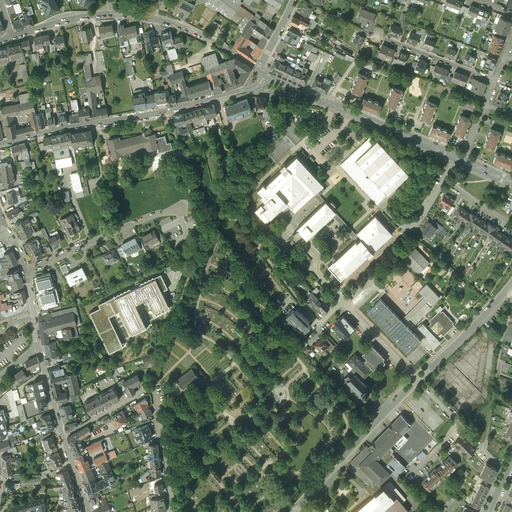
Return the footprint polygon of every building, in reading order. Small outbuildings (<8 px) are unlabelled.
[(40,0),(41,2),(38,3),(43,12),(45,11),(47,15),(60,9),(57,3),(58,3),(56,0),(40,0)] [(190,2),(185,0),(183,0),(177,11),(187,16),(192,5),(189,4),(190,2)] [(239,0),(207,0),(206,1),(231,18),(237,10),(239,6),(242,1),(240,0),(239,0)] [(462,2),(456,0),(453,0),(452,6),(459,9),(462,2)] [(21,12),(19,3),(13,5),(16,14),(21,12)] [(312,8),(304,4),(300,12),(308,16),(312,8)] [(477,8),(470,5),(467,12),(475,15),(477,8)] [(256,17),(239,6),(237,10),(245,16),(265,29),(267,25),(259,19),(256,17)] [(485,11),(477,8),(475,15),(472,21),(477,23),(479,17),(482,18),(485,11)] [(375,14),(361,9),(357,19),(364,21),(363,22),(366,23),(366,24),(366,25),(367,25),(367,24),(371,25),(375,14)] [(22,14),(18,16),(19,19),(13,21),(16,30),(18,29),(26,27),(24,18),(22,14)] [(26,17),(24,18),(26,27),(34,25),(31,16),(26,17)] [(265,29),(245,16),(238,26),(243,30),(241,34),(247,38),(252,30),(261,36),(265,29)] [(302,21),(293,16),(290,22),(297,26),(299,23),(307,27),(307,25),(308,24),(302,21)] [(312,23),(304,18),(302,21),(308,24),(307,25),(310,27),(312,23)] [(503,19),(500,18),(499,18),(497,23),(508,28),(511,22),(503,19)] [(219,26),(213,23),(209,29),(212,31),(213,30),(216,32),(219,26)] [(508,28),(497,23),(495,29),(495,30),(501,32),(506,34),(508,28)] [(104,26),(104,25),(99,27),(102,36),(110,34),(109,33),(113,32),(113,34),(114,33),(112,24),(104,26)] [(124,24),(118,25),(121,36),(122,40),(124,40),(127,39),(127,37),(125,27),(124,24)] [(135,25),(125,27),(127,37),(127,39),(128,40),(138,38),(138,36),(137,35),(138,35),(136,28),(135,25)] [(274,29),(267,25),(265,29),(261,36),(262,37),(267,40),(274,29)] [(396,26),(396,27),(391,25),(391,26),(390,27),(389,28),(390,29),(388,33),(389,35),(391,36),(393,35),(398,37),(401,30),(402,28),(400,27),(396,26)] [(89,28),(86,29),(86,28),(81,29),(81,30),(83,37),(83,39),(87,38),(87,39),(92,38),(90,27),(88,28),(89,28)] [(153,29),(143,32),(143,35),(144,35),(148,48),(160,44),(158,36),(155,37),(153,29)] [(297,35),(289,30),(284,39),(288,41),(292,43),(297,35)] [(168,31),(163,33),(161,34),(164,44),(173,41),(172,37),(171,31),(168,32),(168,31)] [(419,35),(411,32),(408,41),(412,43),(413,42),(416,43),(419,35)] [(49,33),(42,35),(43,44),(47,43),(51,42),(49,33)] [(365,37),(357,33),(353,41),(361,45),(365,37)] [(240,35),(232,48),(238,51),(242,46),(247,38),(241,34),(241,35),(240,34),(239,35),(240,35)] [(42,35),(34,37),(37,48),(39,47),(40,49),(44,48),(43,44),(42,35)] [(63,35),(56,36),(57,40),(58,46),(65,45),(63,35)] [(182,35),(172,37),(173,41),(175,47),(175,48),(176,47),(175,46),(179,44),(180,46),(184,45),(182,35)] [(504,40),(493,36),(490,42),(501,46),(504,40)] [(262,37),(259,43),(257,42),(256,42),(255,43),(257,45),(263,48),(267,40),(262,37)] [(426,38),(425,41),(423,46),(431,49),(433,46),(434,45),(433,45),(434,41),(426,38)] [(29,39),(21,41),(21,42),(23,48),(26,48),(30,47),(29,39)] [(282,41),(280,40),(275,50),(280,53),(285,43),(282,41)] [(310,58),(317,61),(320,54),(317,52),(319,46),(308,41),(306,46),(309,47),(306,53),(311,55),(310,58)] [(21,42),(6,45),(6,47),(8,58),(24,54),(23,48),(21,42)] [(501,46),(490,42),(488,49),(498,53),(501,46)] [(263,48),(257,45),(257,46),(258,46),(253,54),(258,57),(263,48)] [(379,51),(377,56),(378,56),(384,58),(388,47),(381,45),(379,51)] [(253,54),(242,46),(238,51),(255,63),(258,57),(253,54)] [(6,47),(0,48),(0,61),(9,60),(8,58),(6,47)] [(175,47),(167,50),(170,59),(178,57),(175,48),(175,47)] [(393,50),(388,47),(384,58),(389,60),(391,55),(393,50)] [(456,50),(448,47),(445,54),(453,58),(456,50)] [(105,69),(101,50),(95,51),(99,70),(105,69)] [(323,58),(329,60),(331,52),(325,50),(320,63),(321,63),(323,58)] [(396,59),(396,62),(400,63),(401,62),(404,64),(406,60),(406,59),(407,55),(399,52),(396,59)] [(216,53),(202,58),(208,76),(209,79),(212,89),(214,94),(222,91),(216,73),(224,70),(231,67),(238,65),(238,66),(240,66),(240,67),(245,69),(240,79),(236,80),(238,85),(243,83),(251,69),(235,58),(220,63),(216,53)] [(475,57),(466,53),(463,61),(471,65),(475,57)] [(284,58),(280,56),(277,54),(275,58),(288,64),(283,74),(286,75),(293,61),(285,58),(284,58)] [(496,60),(487,56),(484,65),(492,69),(496,60)] [(288,64),(275,58),(270,68),(283,74),(288,64)] [(427,63),(422,61),(422,60),(419,59),(415,68),(424,72),(427,63)] [(131,60),(124,61),(128,76),(134,74),(131,60)] [(293,61),(286,75),(289,77),(293,67),(295,63),(293,61)] [(297,66),(296,65),(295,67),(293,67),(289,77),(297,80),(301,71),(303,68),(304,64),(299,62),(297,66)] [(26,63),(20,64),(24,80),(29,79),(26,63)] [(203,63),(188,67),(190,72),(204,68),(203,63)] [(432,73),(432,74),(438,76),(442,68),(435,65),(434,67),(432,73)] [(231,67),(224,70),(228,81),(224,83),(226,89),(238,85),(236,80),(231,67)] [(442,68),(438,76),(445,79),(445,77),(448,72),(448,70),(442,68)] [(185,78),(182,71),(169,75),(170,78),(172,83),(180,80),(183,92),(184,95),(189,94),(186,86),(184,79),(185,78)] [(305,73),(301,71),(297,80),(305,84),(309,75),(305,73)] [(341,77),(338,75),(339,74),(336,72),(333,78),(335,79),(338,81),(341,77)] [(369,77),(358,72),(355,80),(354,80),(353,82),(354,83),(351,90),(362,94),(360,93),(361,90),(363,91),(365,87),(364,86),(365,84),(366,84),(367,80),(365,79),(366,76),(368,77),(369,77)] [(467,76),(455,72),(451,81),(464,85),(467,76)] [(101,78),(86,80),(87,89),(88,97),(92,96),(94,110),(95,109),(95,104),(96,104),(94,89),(99,88),(101,93),(104,92),(101,78)] [(323,82),(314,78),(310,86),(319,90),(323,82)] [(486,83),(473,78),(471,84),(473,85),(471,89),(476,91),(482,93),(486,83)] [(205,81),(201,82),(196,83),(196,84),(191,85),(186,86),(189,94),(190,96),(212,89),(209,79),(205,81)] [(330,85),(323,82),(319,90),(326,93),(330,85)] [(511,87),(504,85),(502,91),(508,93),(511,87)] [(393,90),(391,90),(390,94),(391,94),(390,97),(389,96),(387,101),(389,101),(388,104),(386,104),(396,108),(399,100),(400,101),(401,98),(400,98),(403,91),(393,87),(392,87),(394,88),(393,90)] [(155,93),(145,95),(144,90),(139,91),(139,89),(135,90),(135,94),(132,95),(135,107),(157,103),(155,93)] [(166,90),(159,91),(155,91),(155,93),(157,103),(168,101),(167,95),(166,90)] [(36,109),(33,100),(31,91),(18,95),(20,103),(0,107),(2,115),(4,124),(7,137),(16,135),(27,132),(40,129),(35,109),(36,109)] [(502,92),(500,91),(499,95),(498,95),(497,99),(496,103),(504,106),(508,93),(502,91),(502,92)] [(189,94),(184,95),(183,92),(181,93),(181,95),(175,97),(177,103),(191,100),(190,96),(189,94)] [(174,94),(167,95),(168,101),(168,105),(177,103),(175,97),(174,94)] [(266,97),(257,97),(256,103),(256,105),(259,106),(261,106),(261,108),(265,108),(266,97)] [(367,99),(364,98),(365,97),(364,97),(360,107),(367,110),(370,111),(378,114),(382,103),(381,103),(381,105),(378,104),(379,102),(374,100),(374,101),(372,100),(367,98),(367,99)] [(247,99),(225,106),(229,118),(240,114),(240,115),(251,111),(247,99)] [(437,104),(427,100),(424,107),(423,107),(422,110),(423,110),(420,118),(430,122),(431,121),(429,121),(430,118),(432,118),(434,114),(433,114),(434,112),(436,108),(434,107),(435,104),(437,105),(437,104)] [(89,101),(85,101),(85,105),(82,106),(82,108),(79,108),(81,120),(84,119),(85,120),(88,119),(92,118),(90,110),(89,101)] [(214,103),(203,107),(206,117),(208,116),(211,115),(212,116),(213,116),(213,115),(217,114),(214,103)] [(55,105),(46,107),(47,115),(51,114),(50,110),(51,110),(51,108),(55,107),(55,105)] [(66,113),(61,114),(61,113),(61,111),(62,111),(61,105),(57,106),(58,111),(61,123),(68,122),(66,113)] [(76,113),(70,115),(71,121),(81,120),(79,108),(78,107),(76,107),(75,108),(76,113)] [(203,107),(193,110),(195,119),(201,117),(204,125),(208,123),(206,117),(203,107)] [(94,110),(90,110),(92,118),(109,115),(107,108),(95,109),(94,110)] [(193,110),(184,113),(185,122),(178,123),(180,127),(181,127),(181,129),(188,128),(189,130),(192,128),(189,121),(195,119),(193,110)] [(46,125),(43,112),(37,114),(40,127),(46,125)] [(184,113),(174,115),(176,123),(178,123),(185,122),(184,113)] [(462,116),(461,119),(459,118),(457,123),(459,124),(458,126),(457,125),(455,129),(457,130),(455,133),(454,132),(464,136),(467,129),(468,130),(469,127),(468,127),(471,119),(461,115),(460,115),(462,116)] [(55,116),(48,118),(50,126),(57,124),(55,116)] [(181,129),(181,127),(180,127),(178,123),(176,123),(180,136),(190,133),(189,130),(188,128),(181,129)] [(436,127),(433,126),(433,124),(429,135),(436,137),(436,138),(439,139),(447,141),(451,131),(450,131),(450,133),(447,132),(447,130),(443,128),(443,129),(441,128),(441,127),(437,125),(436,127)] [(143,134),(121,140),(118,141),(121,152),(124,152),(146,146),(150,145),(151,149),(158,147),(157,142),(157,140),(156,140),(156,138),(155,133),(150,134),(149,132),(152,130),(149,127),(147,129),(148,130),(143,131),(143,134)] [(490,128),(487,136),(486,138),(486,139),(483,146),(494,150),(492,149),(494,146),(496,147),(497,142),(496,142),(497,140),(498,140),(500,136),(498,135),(499,132),(501,133),(490,128)] [(91,129),(71,133),(73,145),(80,144),(80,147),(84,146),(84,143),(88,143),(89,146),(93,145),(91,129)] [(71,132),(52,136),(54,146),(61,145),(70,143),(71,148),(74,148),(73,145),(71,133),(71,132)] [(157,142),(158,147),(159,152),(172,149),(170,142),(166,143),(165,135),(156,138),(156,140),(157,140),(157,142)] [(52,136),(44,138),(45,141),(46,147),(54,146),(52,136)] [(117,137),(109,139),(114,157),(122,155),(121,152),(118,141),(117,137)] [(408,174),(377,141),(375,143),(370,137),(350,155),(356,161),(350,166),(346,170),(377,203),(408,174)] [(19,144),(11,147),(12,153),(21,150),(19,144)] [(61,145),(54,146),(57,166),(73,164),(72,156),(71,156),(68,145),(61,146),(61,145)] [(511,157),(507,155),(507,156),(505,155),(505,154),(501,153),(500,155),(496,153),(496,155),(495,155),(495,156),(493,162),(501,165),(500,166),(503,167),(503,166),(511,169),(511,165),(511,159),(511,157)] [(297,156),(286,166),(284,164),(280,167),(282,169),(268,182),(269,183),(266,186),(263,183),(258,189),(263,194),(261,196),(266,201),(264,202),(267,206),(264,209),(261,205),(255,211),(265,222),(281,207),(283,209),(288,203),(291,207),(295,211),(312,194),(323,184),(318,178),(297,156)] [(25,160),(21,161),(23,170),(32,167),(31,162),(25,162),(25,160)] [(7,163),(0,163),(0,168),(1,173),(0,173),(0,177),(1,187),(7,186),(7,184),(13,184),(12,175),(13,175),(13,172),(12,172),(11,164),(7,164),(7,163)] [(79,172),(71,174),(74,189),(75,189),(77,198),(84,196),(79,172)] [(89,195),(86,180),(81,181),(84,196),(89,195)] [(14,191),(8,193),(9,198),(8,199),(9,203),(17,201),(16,195),(15,195),(14,191)] [(68,191),(61,192),(62,202),(70,200),(68,191)] [(450,196),(445,193),(439,202),(444,206),(450,196)] [(455,199),(450,196),(444,206),(449,209),(455,199)] [(323,203),(297,228),(306,237),(307,238),(333,213),(335,211),(326,201),(323,203)] [(465,210),(459,206),(454,213),(460,217),(465,210)] [(15,209),(7,212),(10,218),(18,215),(15,209)] [(469,213),(465,210),(460,217),(462,218),(464,220),(469,213)] [(470,213),(469,213),(464,220),(466,221),(468,223),(474,214),(471,212),(470,213)] [(474,214),(468,223),(470,224),(471,224),(472,224),(473,225),(478,217),(474,214)] [(355,240),(328,266),(340,279),(368,254),(369,255),(373,252),(371,250),(373,249),(374,250),(376,248),(392,233),(375,215),(357,232),(362,238),(360,239),(357,242),(355,240)] [(73,217),(70,218),(69,217),(64,219),(64,221),(62,222),(64,225),(65,225),(68,231),(71,236),(76,234),(73,229),(78,226),(73,217)] [(478,217),(473,225),(476,226),(478,228),(483,220),(478,217)] [(24,219),(15,224),(18,231),(27,227),(28,227),(26,224),(30,222),(28,218),(24,220),(24,219)] [(433,224),(428,220),(425,225),(433,232),(437,228),(433,224)] [(483,220),(478,228),(479,229),(482,230),(487,223),(483,220)] [(442,227),(436,221),(433,224),(437,228),(440,230),(442,227)] [(489,223),(488,224),(487,223),(482,230),(484,232),(486,233),(492,225),(489,223)] [(433,232),(425,225),(421,229),(426,234),(430,237),(433,232)] [(495,227),(492,225),(486,233),(488,235),(491,236),(496,229),(494,228),(495,227)] [(27,227),(18,231),(22,238),(30,234),(27,227)] [(496,229),(491,236),(493,238),(495,239),(500,232),(496,229)] [(154,230),(142,236),(147,246),(159,240),(158,240),(154,232),(154,230)] [(163,237),(158,230),(154,232),(158,240),(163,237)] [(504,235),(500,232),(495,239),(497,241),(499,242),(504,235)] [(59,234),(54,236),(53,235),(49,237),(53,245),(62,240),(59,234)] [(504,235),(499,242),(502,244),(504,245),(509,238),(504,235)] [(135,237),(126,242),(127,243),(122,245),(125,250),(119,253),(121,256),(124,254),(126,257),(141,249),(138,242),(135,237)] [(37,238),(24,244),(28,251),(36,247),(38,246),(36,243),(39,242),(37,238)] [(36,247),(28,251),(32,259),(41,255),(40,251),(38,252),(36,247)] [(429,262),(415,248),(404,258),(418,273),(429,262)] [(113,249),(102,255),(106,264),(118,258),(113,249)] [(14,256),(12,250),(4,254),(5,257),(3,258),(4,260),(14,256)] [(4,260),(2,262),(4,267),(7,266),(17,262),(14,256),(4,260)] [(68,270),(65,264),(60,267),(63,273),(68,270)] [(86,276),(82,267),(81,268),(67,275),(71,284),(76,281),(74,278),(77,277),(79,280),(86,276)] [(10,272),(6,273),(7,275),(8,281),(20,277),(17,269),(14,270),(14,271),(10,272)] [(53,285),(50,273),(42,275),(36,276),(35,277),(38,289),(39,289),(40,292),(37,292),(40,305),(42,305),(43,308),(58,304),(57,301),(59,300),(56,288),(55,285),(53,285)] [(89,312),(109,353),(116,349),(115,347),(123,344),(109,316),(121,310),(131,332),(139,329),(140,331),(147,328),(135,304),(148,298),(156,315),(170,308),(162,291),(168,288),(163,278),(164,278),(163,276),(164,275),(163,275),(162,275),(161,273),(154,277),(153,276),(151,278),(150,279),(149,278),(147,280),(146,279),(144,282),(143,282),(142,281),(140,283),(130,288),(129,287),(127,290),(126,290),(125,289),(123,291),(123,292),(122,291),(120,293),(119,293),(118,293),(116,295),(115,294),(113,297),(98,303),(100,307),(89,312)] [(20,277),(8,281),(10,285),(10,284),(12,288),(12,289),(18,287),(21,286),(20,282),(21,281),(20,278),(20,277)] [(296,288),(302,282),(297,278),(292,283),(296,288)] [(440,297),(427,283),(419,291),(425,296),(426,298),(424,300),(426,302),(428,300),(432,304),(440,297)] [(19,291),(13,293),(13,295),(16,294),(18,302),(25,301),(23,290),(19,291)] [(330,307),(320,297),(318,299),(317,299),(318,297),(312,292),(307,297),(317,307),(318,306),(324,312),(330,307)] [(425,296),(401,319),(404,323),(410,317),(426,302),(424,300),(426,298),(425,296)] [(401,319),(381,298),(367,311),(408,353),(421,340),(404,323),(401,319)] [(426,302),(410,317),(415,323),(431,307),(426,302)] [(438,312),(429,320),(431,323),(428,326),(428,327),(427,327),(423,323),(419,327),(426,335),(424,337),(430,344),(429,345),(433,348),(440,341),(436,337),(437,336),(441,333),(443,335),(454,325),(450,320),(451,319),(445,313),(444,314),(440,310),(443,308),(440,305),(435,310),(438,312)] [(81,324),(77,309),(76,309),(75,307),(38,317),(39,322),(73,312),(77,325),(81,324)] [(309,321),(296,309),(294,311),(293,310),(286,317),(303,333),(310,326),(307,323),(309,321)] [(73,312),(39,322),(39,325),(42,343),(44,343),(49,342),(49,339),(48,332),(75,325),(77,325),(73,312)] [(342,315),(340,318),(340,317),(335,321),(336,322),(332,326),(335,329),(341,335),(345,339),(351,332),(355,328),(354,327),(350,324),(347,320),(343,316),(342,315)] [(75,325),(48,332),(49,339),(51,338),(51,337),(57,335),(56,334),(63,332),(65,339),(76,336),(75,330),(76,329),(75,325)] [(324,341),(321,338),(314,345),(322,352),(327,347),(329,346),(324,341)] [(329,346),(327,347),(330,350),(335,346),(327,338),(324,341),(329,346)] [(58,340),(49,342),(44,343),(47,357),(58,355),(57,349),(60,349),(58,340)] [(384,358),(371,345),(362,354),(367,359),(363,362),(371,370),(380,362),(382,365),(385,362),(383,359),(384,358)] [(363,362),(355,353),(347,361),(353,368),(352,369),(353,370),(354,370),(355,372),(362,380),(371,371),(371,370),(363,362)] [(47,357),(45,358),(47,364),(52,362),(51,361),(60,358),(59,355),(58,355),(47,357)] [(37,357),(26,362),(28,368),(31,367),(33,372),(36,370),(36,369),(39,368),(38,365),(39,364),(37,357)] [(58,363),(47,367),(49,372),(53,371),(52,370),(56,369),(56,370),(60,369),(59,366),(58,363)] [(197,379),(186,366),(172,377),(175,381),(179,385),(188,378),(194,386),(199,382),(199,381),(197,379)] [(118,374),(116,368),(110,370),(114,376),(118,374)] [(22,369),(14,375),(15,375),(19,381),(22,378),(23,379),(26,377),(27,376),(26,375),(22,369)] [(60,369),(56,370),(56,369),(52,370),(53,371),(49,372),(51,377),(54,377),(54,374),(60,372),(60,371),(60,369)] [(355,372),(354,370),(353,370),(352,369),(351,370),(352,370),(344,378),(359,393),(359,394),(361,397),(362,396),(363,397),(365,395),(365,394),(366,394),(366,395),(367,395),(366,394),(368,392),(369,392),(368,392),(369,391),(369,392),(369,391),(371,389),(371,387),(369,385),(367,385),(362,380),(355,372)] [(74,373),(51,379),(53,386),(54,390),(59,389),(57,383),(68,380),(71,393),(74,393),(79,391),(74,373)] [(125,381),(123,382),(124,383),(127,389),(132,386),(133,387),(141,382),(137,374),(125,381)] [(15,376),(12,378),(12,377),(11,378),(17,385),(20,383),(19,381),(15,375),(15,376)] [(33,396),(34,400),(45,396),(42,386),(44,386),(42,379),(33,382),(34,384),(28,386),(31,397),(33,396)] [(127,389),(124,390),(125,392),(126,392),(129,396),(136,392),(133,387),(132,386),(127,389)] [(114,388),(100,395),(105,406),(120,399),(114,388)] [(12,389),(5,393),(7,396),(12,411),(9,412),(11,418),(19,415),(17,406),(12,389)] [(67,393),(60,394),(60,393),(59,389),(54,390),(57,401),(68,399),(67,394),(67,393)] [(74,393),(71,393),(67,394),(68,399),(68,402),(72,401),(80,399),(78,395),(75,396),(74,393)] [(100,395),(85,403),(91,414),(105,406),(100,395)] [(45,396),(34,400),(36,406),(38,405),(39,410),(44,408),(43,406),(47,404),(45,396)] [(148,402),(146,398),(137,403),(133,405),(136,409),(137,409),(139,412),(148,406),(149,406),(147,403),(148,403),(148,402)] [(27,419),(22,404),(17,406),(19,415),(21,421),(27,419)] [(70,404),(60,407),(62,413),(72,410),(70,404)] [(148,406),(139,412),(141,415),(138,417),(140,420),(143,418),(144,419),(149,417),(151,417),(150,415),(151,414),(150,411),(150,410),(148,406)] [(72,410),(62,413),(64,419),(74,416),(72,410)] [(128,421),(122,411),(118,413),(118,414),(116,415),(116,414),(111,417),(117,427),(119,426),(120,427),(127,423),(126,422),(128,421)] [(49,413),(41,416),(42,421),(40,421),(36,422),(37,425),(52,421),(49,413)] [(393,451),(389,448),(393,443),(398,449),(408,439),(403,434),(412,424),(401,414),(392,423),(391,423),(390,424),(387,427),(388,427),(375,441),(374,440),(370,445),(369,447),(379,457),(377,460),(390,472),(395,477),(405,467),(400,462),(391,453),(393,451)] [(243,432),(253,425),(249,420),(240,427),(243,432)] [(52,421),(37,425),(39,430),(42,429),(42,432),(54,428),(52,421)] [(76,422),(65,425),(66,431),(69,430),(69,431),(72,429),(78,425),(77,422),(76,422)] [(139,442),(145,440),(152,437),(150,432),(151,431),(148,424),(135,429),(137,436),(136,436),(139,443),(139,442)] [(88,426),(77,432),(80,438),(84,436),(91,432),(88,426)] [(0,430),(0,438),(6,436),(4,432),(8,431),(7,428),(0,430)] [(77,432),(67,438),(70,444),(77,440),(80,438),(77,432)] [(91,432),(84,436),(89,444),(96,441),(91,432)] [(118,433),(109,436),(113,449),(114,449),(123,446),(118,433)] [(476,448),(463,434),(454,443),(467,456),(476,448)] [(51,436),(42,440),(46,450),(49,449),(49,448),(55,445),(52,436),(51,436)] [(105,454),(93,459),(94,461),(93,462),(93,463),(91,464),(91,465),(89,465),(90,467),(100,463),(107,460),(116,456),(114,449),(113,449),(109,436),(96,441),(89,444),(88,445),(90,450),(102,446),(105,454)] [(81,448),(77,440),(70,444),(74,457),(90,450),(88,445),(81,448)] [(8,441),(0,443),(0,451),(10,448),(9,444),(8,441)] [(155,443),(151,444),(149,444),(149,446),(149,453),(158,452),(157,443),(155,444),(155,443)] [(369,447),(367,445),(351,462),(352,464),(348,467),(356,475),(357,474),(373,490),(390,472),(377,460),(379,457),(369,447)] [(427,455),(423,451),(417,457),(421,461),(427,455)] [(52,454),(49,455),(51,459),(46,461),(47,463),(60,459),(58,452),(52,454)] [(158,452),(149,453),(150,460),(159,459),(158,452)] [(434,469),(429,474),(428,474),(426,476),(427,477),(421,482),(429,490),(430,490),(428,489),(431,486),(432,488),(435,485),(435,484),(436,482),(437,483),(440,479),(439,478),(441,476),(442,477),(443,477),(444,479),(445,478),(443,477),(445,474),(447,476),(450,472),(451,470),(452,471),(455,467),(453,466),(456,464),(457,465),(458,465),(449,457),(443,462),(441,464),(436,470),(434,469)] [(18,459),(2,461),(3,468),(13,466),(12,462),(14,462),(14,463),(18,462),(18,459)] [(60,459),(47,463),(48,465),(52,464),(54,468),(62,465),(60,459)] [(159,459),(150,460),(151,467),(160,466),(159,459)] [(107,460),(100,463),(102,468),(100,469),(102,474),(104,473),(111,470),(107,460)] [(89,465),(87,461),(78,464),(81,471),(90,467),(89,465)] [(498,469),(486,463),(480,476),(492,482),(498,469)] [(13,466),(3,468),(5,476),(21,473),(20,470),(14,471),(13,466)] [(151,467),(140,475),(141,477),(142,480),(147,478),(146,474),(149,472),(152,470),(152,474),(161,473),(160,466),(151,467)] [(90,467),(81,471),(85,481),(93,478),(94,478),(90,467)] [(67,469),(56,473),(57,476),(60,475),(61,479),(70,478),(67,469)] [(93,478),(85,481),(89,493),(95,490),(98,488),(115,479),(111,470),(104,473),(107,479),(104,480),(103,479),(98,482),(97,484),(95,483),(93,478)] [(16,479),(14,479),(14,482),(20,482),(21,486),(35,486),(36,493),(46,491),(45,488),(42,480),(41,478),(16,479)] [(61,479),(57,479),(57,483),(61,482),(63,482),(65,487),(73,486),(70,478),(61,479)] [(389,481),(353,511),(378,511),(386,506),(390,511),(406,511),(409,510),(401,502),(405,499),(389,481)] [(14,482),(5,483),(6,491),(15,491),(15,486),(21,486),(20,482),(14,482)] [(156,483),(154,483),(155,488),(153,488),(154,492),(163,491),(163,485),(162,482),(156,483)] [(489,488),(481,484),(472,503),(480,507),(489,488)] [(65,487),(60,487),(60,489),(63,489),(63,497),(68,496),(74,496),(73,486),(65,487)] [(98,488),(95,490),(96,493),(90,496),(92,503),(98,501),(100,500),(99,498),(98,495),(99,495),(98,493),(100,492),(98,488)] [(107,496),(99,498),(100,500),(100,501),(101,500),(103,504),(109,502),(107,496)] [(45,511),(45,497),(29,501),(30,508),(40,505),(40,511),(45,511)] [(155,498),(150,498),(150,499),(152,506),(165,504),(164,497),(155,498)] [(29,501),(12,506),(11,511),(18,511),(30,508),(29,501)] [(107,503),(100,506),(102,511),(105,511),(110,510),(107,503)]
